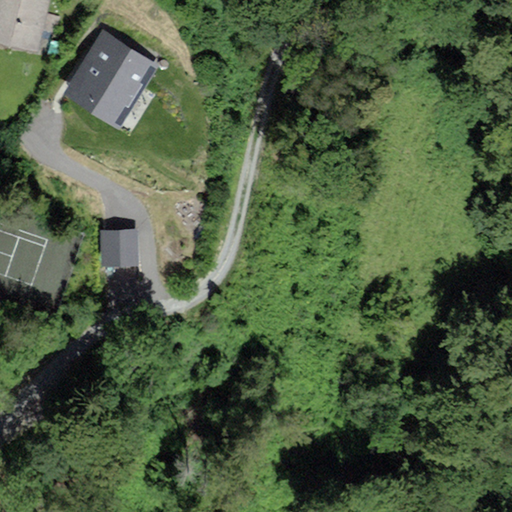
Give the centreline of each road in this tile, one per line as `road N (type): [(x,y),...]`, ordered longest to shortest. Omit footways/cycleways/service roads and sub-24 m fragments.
road 1 (track): [(307,0),(274,64),(221,272),(192,300),(159,307)]
road 2 (residential): [(159,307),(109,322),(80,342),(0,419)]
